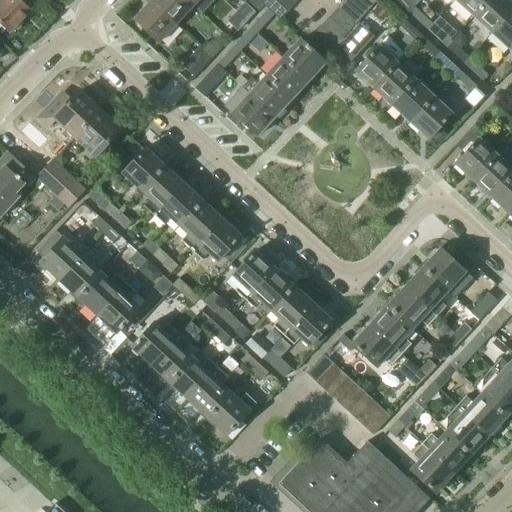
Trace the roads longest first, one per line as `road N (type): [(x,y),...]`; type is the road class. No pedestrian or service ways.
road 1 (residential): [(511,272),(431,201),(353,291),(72,30)]
road 2 (tertiary): [(236,511),(0,291)]
